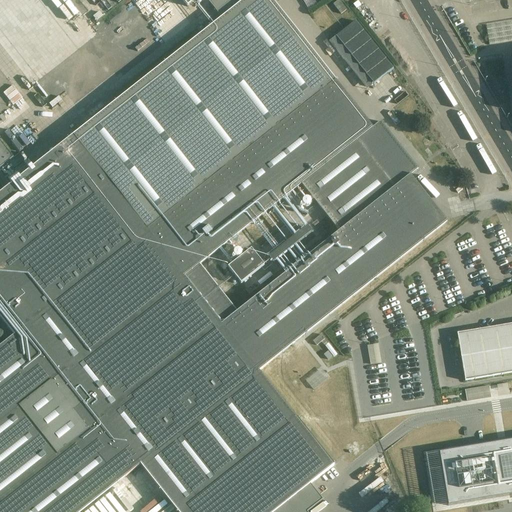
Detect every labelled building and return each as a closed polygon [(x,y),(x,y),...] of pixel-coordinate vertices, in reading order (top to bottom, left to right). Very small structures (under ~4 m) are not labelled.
[(0,193),(0,511),(81,511),(108,491),(141,465),(177,511),(310,511),(323,502),(309,485),(334,466),(332,463),(321,450),(305,429),(259,371),(447,223),(410,176),(418,170),(380,122),(373,129),(271,0),(213,0),(209,4),(221,19),(10,186),(0,172),(0,168),(13,158),(0,140),(0,183),(5,190),(0,193)] [(333,5),(341,15),(346,11),(338,1),(333,5)] [(336,37),(374,85),(393,70),(355,22),(336,37)] [(436,174),(441,185),(452,181),(447,170),(436,174)] [(331,329),(339,346),(350,341),(343,324),(331,329)] [(511,325),(457,335),(466,382),(511,373),(511,325)] [(321,335),(313,342),(317,346),(325,339),(321,335)] [(303,372),(320,360),(314,350),(296,362),(303,372)] [(511,440),(439,453),(448,506),(511,495),(511,440)] [(365,499),(375,510),(392,495),(382,484),(365,499)]
